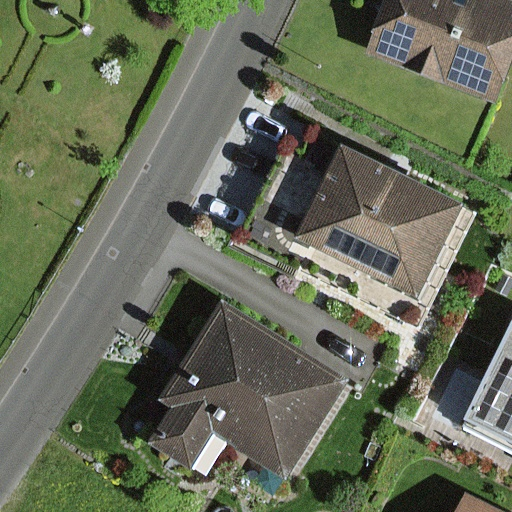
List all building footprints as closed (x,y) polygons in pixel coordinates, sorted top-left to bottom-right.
[(511,0),(387,0),(366,55),(494,106),(511,60),(511,0)] [(468,207),(343,146),(297,240),(422,301),(468,207)] [(353,381),(223,300),(159,401),(172,409),(150,444),(212,483),(234,448),(289,483),(353,381)] [(511,326),(466,427),(511,450),(511,326)] [(505,511),(466,492),(455,511),(505,511)]
